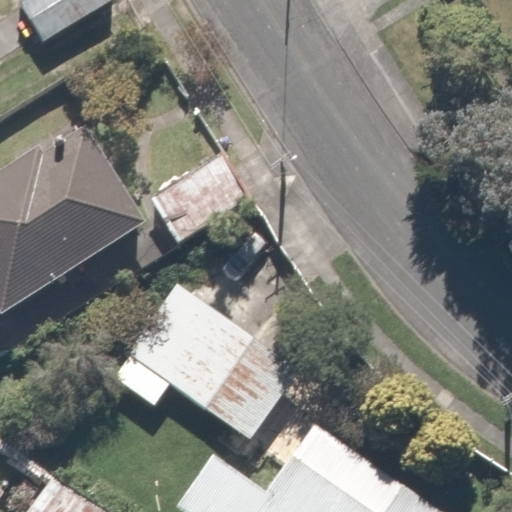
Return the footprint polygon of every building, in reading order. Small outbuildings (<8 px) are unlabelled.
[(100,0),(49,0),(15,23),(44,66),(114,19),(100,0)] [(96,121),(0,176),(0,340),(167,245),(123,165),(96,121)] [(222,156),(147,202),(183,261),(258,215),(222,156)] [(291,392),(173,322),(133,388),(252,458),(291,392)] [(431,511),(398,488),(380,511),(339,511),(287,473),(257,511),(253,511),(214,483),(192,511),(431,511)]
